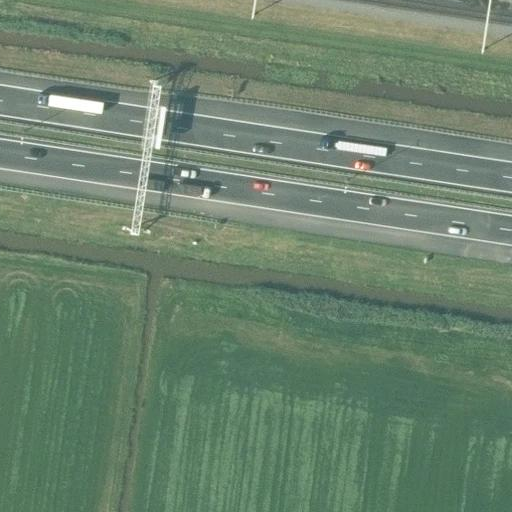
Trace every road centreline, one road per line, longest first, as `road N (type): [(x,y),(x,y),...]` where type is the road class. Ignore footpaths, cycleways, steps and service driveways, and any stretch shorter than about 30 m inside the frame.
road 1 (motorway): [(0,155),(511,232)]
road 2 (motorway): [(511,176),(0,101)]
